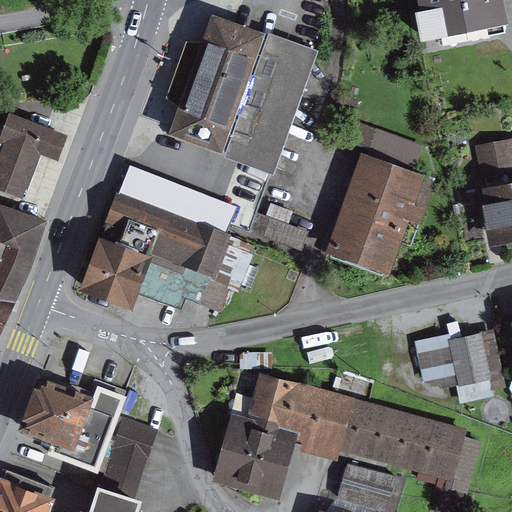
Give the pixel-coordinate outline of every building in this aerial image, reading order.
[(495,0),(423,0),(429,35),(442,33),(443,40),(501,29),(495,0)] [(309,54),(214,20),(175,132),(270,165),(309,54)] [(63,137),(12,117),(2,144),(0,143),(0,188),(24,196),(41,150),(56,155),(63,137)] [(511,142),(481,148),(485,172),(511,167),(511,142)] [(429,179),(366,158),(334,251),(386,268),(397,237),(408,241),(429,179)] [(511,186),(485,190),(493,240),(511,237),(511,186)] [(225,238),(118,197),(83,288),(132,307),(138,290),(181,307),(186,295),(200,301),(225,238)] [(0,324),(26,265),(40,223),(0,207),(0,324)] [(251,420),(235,416),(219,476),(277,491),(293,431),(451,473),(463,432),(262,378),(251,420)] [(94,400),(40,382),(24,429),(56,440),(52,452),(97,467),(121,397),(98,389),(94,400)] [(154,431),(121,421),(100,488),(134,498),(154,431)] [(390,479),(349,469),(342,495),(383,506),(390,479)] [(43,511),(51,489),(7,473),(0,491),(0,511),(43,511)] [(129,511),(134,498),(100,488),(93,511),(129,511)]
